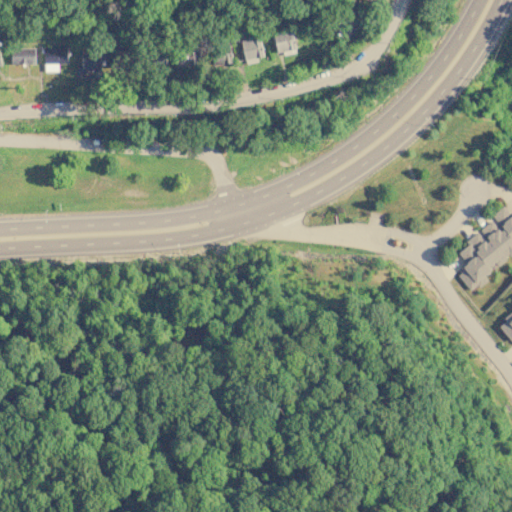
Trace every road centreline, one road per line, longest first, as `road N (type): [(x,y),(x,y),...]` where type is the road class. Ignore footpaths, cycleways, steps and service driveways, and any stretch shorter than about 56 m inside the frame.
road 1 (secondary): [(0,258),(202,239),(288,207),(376,154),(417,118),(478,44),(501,0)]
road 2 (secondary): [(477,0),(430,77),(389,119),(294,184),(182,221),(0,234)]
road 3 (residential): [(0,122),(205,108),(341,76),(380,47),(403,0)]
road 4 (residential): [(235,208),(292,233),(370,236),(423,257),(511,379)]
road 5 (residential): [(0,145),(198,152),(218,164),(235,208)]
